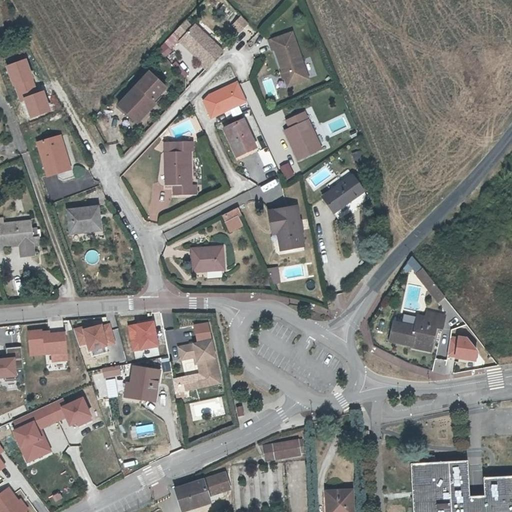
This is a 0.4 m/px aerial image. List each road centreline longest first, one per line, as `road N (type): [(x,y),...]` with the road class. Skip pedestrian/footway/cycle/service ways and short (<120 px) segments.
road 1 (residential): [(161,302),(142,238),(107,175),(226,60),(237,62)]
road 2 (tertiary): [(332,341),(385,270),(511,137)]
road 3 (residential): [(83,511),(301,396)]
road 4 (residential): [(161,302),(0,316)]
